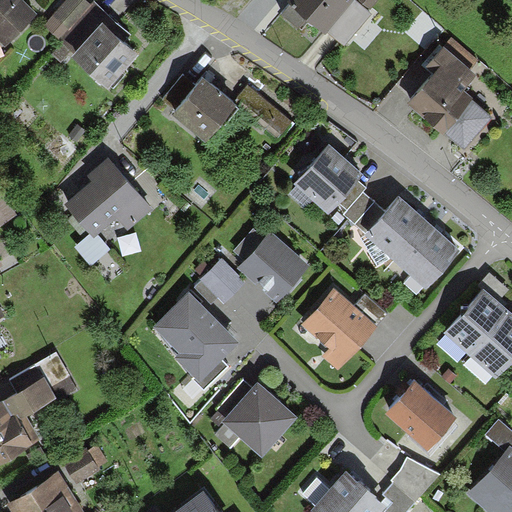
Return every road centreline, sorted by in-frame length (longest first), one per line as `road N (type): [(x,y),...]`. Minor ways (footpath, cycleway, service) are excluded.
road 1 (residential): [(180,0),(500,235)]
road 2 (residential): [(500,235),(340,417)]
